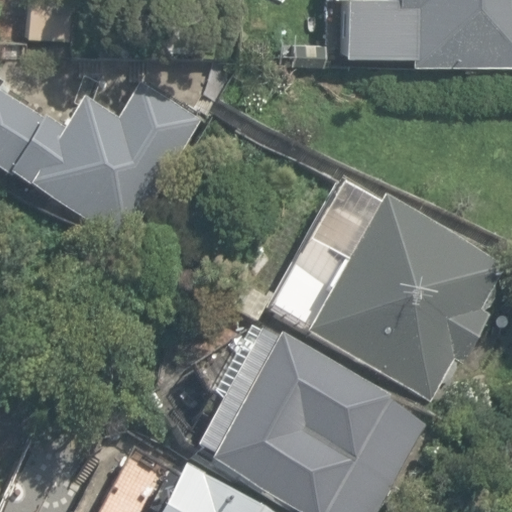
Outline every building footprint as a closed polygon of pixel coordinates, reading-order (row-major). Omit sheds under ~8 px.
[(28,0),(26,36),(68,40),(71,0),(28,0)] [(398,56),(511,58),(511,0),(331,0),(331,46),(398,48),(398,56)] [(151,55),(189,58),(191,26),(154,22),(151,55)] [(58,126),(0,93),(0,177),(116,242),(189,113),(130,80),(109,116),(74,97),(58,126)] [(261,315),(425,403),(445,366),(459,374),(487,321),(472,313),(498,264),(369,194),(361,209),(328,191),(261,315)] [(373,511),(418,429),(376,406),(377,405),(264,344),(262,349),(244,339),(224,376),(212,370),(196,401),(207,407),(183,451),(201,461),(198,467),(281,511),(373,511)] [(244,511),(173,473),(151,511),(244,511)]
